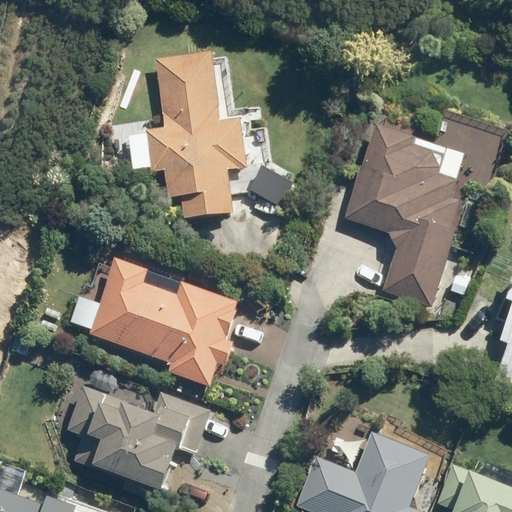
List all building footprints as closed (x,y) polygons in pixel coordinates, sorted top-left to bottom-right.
[(224,16),(237,17),(238,6),(225,4),(224,16)] [(170,126),(150,129),(155,171),(169,170),(172,198),(185,197),(187,219),(238,213),(233,171),(252,169),(246,120),(227,123),(219,52),(162,59),(170,126)] [(437,153),(415,146),(419,137),(379,125),(349,219),(394,234),(402,249),(388,294),(436,309),(459,234),(455,232),(465,200),(457,198),(462,182),(442,175),(445,169),(437,153)] [(94,334),(175,364),(173,372),(216,388),(224,365),(233,368),(242,344),(234,341),(246,306),(189,285),(185,297),(152,285),(155,273),(121,261),(94,334)] [(460,276),(455,291),(468,296),(473,282),(460,276)] [(20,336),(15,351),(28,356),(33,340),(20,336)] [(72,430),(87,435),(78,460),(130,480),(127,490),(165,505),(186,449),(199,454),(215,412),(167,394),(159,414),(88,387),(72,430)] [(321,459),(301,506),(313,511),(425,511),(415,508),(435,458),(376,435),(360,475),(321,459)] [(457,511),(511,511),(511,488),(464,469),(449,508),(457,511)] [(102,511),(2,475),(0,481),(0,511),(102,511)]
